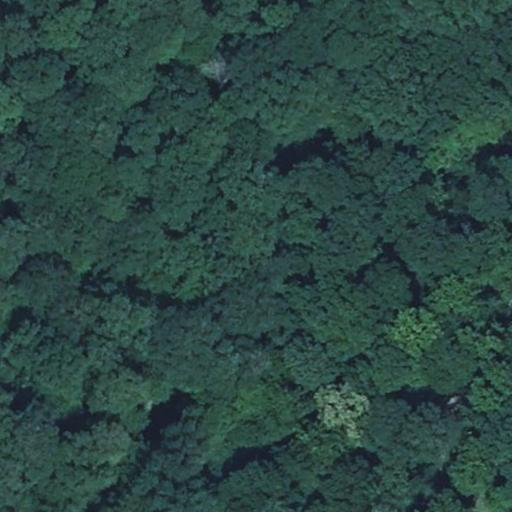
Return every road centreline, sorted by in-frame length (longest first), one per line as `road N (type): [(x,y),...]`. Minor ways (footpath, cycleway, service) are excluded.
road 1 (track): [(146,511),(422,58)]
road 2 (track): [(397,0),(422,58),(511,40)]
